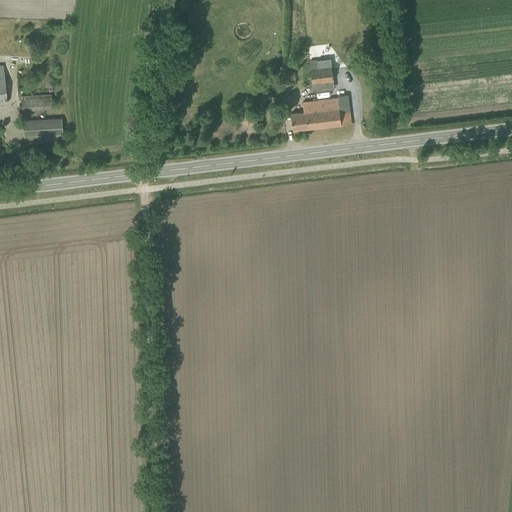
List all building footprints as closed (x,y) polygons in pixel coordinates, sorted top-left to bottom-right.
[(317,61),(310,62),(313,92),(334,89),(331,66),(318,68),(317,61)] [(296,75),(284,76),(284,84),(296,84),(296,75)] [(52,109),(51,95),(21,97),(21,111),(52,109)] [(304,112),(291,113),(293,130),(351,124),(347,95),(338,96),(338,98),(303,102),(304,112)] [(238,124),(254,122),(253,113),(237,115),(238,124)] [(61,118),(22,121),(23,137),(62,134),(61,118)]
